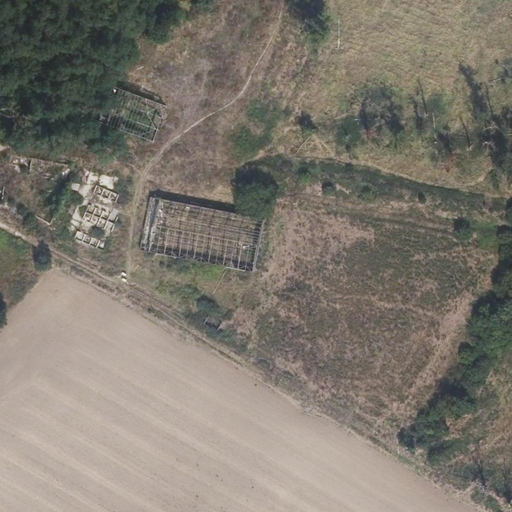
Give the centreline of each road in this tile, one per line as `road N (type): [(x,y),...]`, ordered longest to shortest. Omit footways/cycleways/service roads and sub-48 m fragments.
road 1 (track): [(497,511),(359,422),(0,221)]
road 2 (track): [(286,0),(244,103),(211,144),(120,160),(16,149),(0,159)]
road 3 (track): [(511,225),(176,154)]
road 4 (track): [(0,159),(29,0)]
road 5 (track): [(97,274),(139,215),(147,157)]
